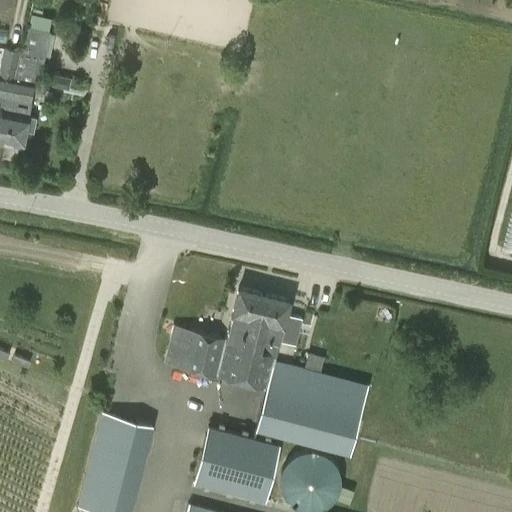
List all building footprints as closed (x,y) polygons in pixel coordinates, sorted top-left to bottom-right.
[(49,31),(47,31),(50,18),(40,15),(41,11),(31,8),(20,50),(11,49),(0,104),(0,137),(22,141),(26,115),(14,112),(16,98),(29,101),(33,84),(32,84),(35,69),(40,70),(49,31)] [(0,104),(11,49),(1,47),(1,51),(0,50),(0,104)] [(56,84),(68,87),(70,77),(58,74),(56,84)] [(172,324),(163,361),(179,364),(178,367),(265,388),(254,428),(348,452),(366,383),(273,359),(288,299),(236,286),(224,337),(223,337),(188,328),(172,324)] [(100,409),(76,505),(105,511),(128,511),(152,423),(100,409)] [(264,498),(278,441),(206,423),(192,481),(264,498)] [(289,458),(288,459),(287,460),(285,462),(284,463),(283,465),(283,466),(282,468),(281,469),(280,471),(280,473),(280,475),(279,476),(279,478),(279,480),(279,482),(279,483),(280,485),(280,487),(280,489),(281,490),(282,492),(282,494),(283,495),(284,497),(285,498),(286,500),(288,501),(289,502),(290,503),(292,504),(293,505),(295,506),(296,507),(298,508),(300,508),(301,509),(303,509),(305,510),(306,510),(308,510),(310,510),(312,510),(314,510),(315,509),(317,509),(319,508),(321,508),(322,507),(324,506),(325,505),(327,504),(328,503),(330,502),(331,501),(332,500),(333,498),(334,497),(335,495),(336,494),(337,492),(337,491),(338,489),(339,487),(339,485),(339,484),(339,482),(339,480),(339,478),(339,477),(339,475),(339,473),(338,471),(338,470),(337,468),(336,466),(335,465),(334,463),(333,462),(332,460),(331,459),(330,458),(328,457),(327,456),(325,455),(324,454),(322,453),(321,452),(319,452),(317,451),(316,451),(314,450),(312,450),(310,450),(308,450),(307,450),(305,450),(303,451),(301,451),(300,451),(298,452),(296,453),(295,454),(293,455),(292,456),(290,457),(289,458)] [(313,511),(296,508),(295,511),(228,511),(186,501),(183,511),(313,511)]
